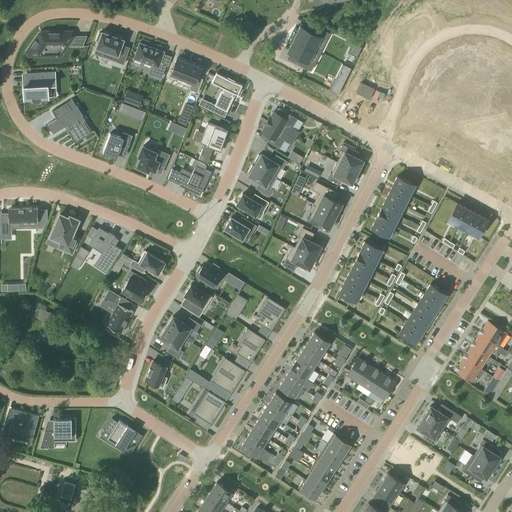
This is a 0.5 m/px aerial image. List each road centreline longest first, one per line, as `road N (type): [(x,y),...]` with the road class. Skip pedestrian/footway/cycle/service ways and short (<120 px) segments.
road 1 (residential): [(208,215),(73,157),(23,125),(3,93),(7,55),(30,22),(79,14),(131,22),(262,79)]
road 2 (residential): [(388,147),(324,274),(205,460)]
road 3 (residential): [(342,511),(511,227)]
road 4 (residential): [(511,41),(469,29),(437,36),(415,56),(379,143)]
road 5 (residential): [(0,194),(55,196),(188,253)]
road 6 (residential): [(188,253),(141,334),(120,402)]
road 7 (residential): [(262,79),(208,215)]
road 8 (residential): [(388,147),(511,215)]
road 9 (residential): [(262,79),(379,143)]
road 10 (residential): [(120,402),(27,400),(0,389)]
